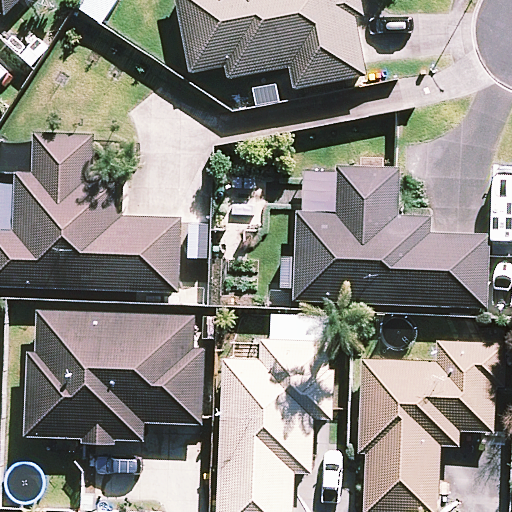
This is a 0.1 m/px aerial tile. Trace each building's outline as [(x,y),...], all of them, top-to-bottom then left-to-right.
[(0,0),(0,16),(3,20),(21,0),(0,0)] [(172,0),(187,78),(223,71),(225,83),(286,72),(290,93),(364,79),(353,19),(363,18),(359,0),(172,0)] [(0,288),(180,296),(183,222),(121,220),(123,180),(93,179),(95,138),(34,135),(33,177),(17,176),(15,234),(0,233),(0,288)] [(293,304),(487,312),(489,259),(490,237),(429,235),(430,219),(396,218),(398,172),(355,170),(337,169),(335,216),(296,214),(293,304)] [(195,320),(37,315),(36,356),(27,356),(24,440),(82,442),(82,447),(84,447),(116,448),(116,443),(144,444),(145,426),(204,428),(206,352),(194,351),(195,320)] [(222,362),(216,511),(293,511),(295,476),(312,477),(314,422),(333,423),(333,410),(334,374),(328,374),(329,344),(261,342),(260,364),(222,362)] [(436,367),(363,364),(359,455),(366,456),(366,465),(363,511),(438,511),(440,449),(458,449),(459,434),(494,435),(496,391),(505,391),(507,347),(437,345),(436,367)]
